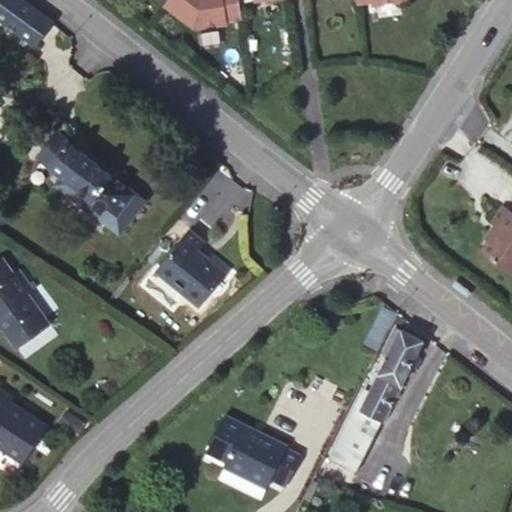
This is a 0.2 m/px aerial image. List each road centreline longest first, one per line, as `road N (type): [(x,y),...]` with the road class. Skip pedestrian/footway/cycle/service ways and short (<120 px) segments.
road 1 (tertiary): [(355,236),(101,449),(46,511)]
road 2 (secondary): [(60,0),(355,236)]
road 3 (tertiary): [(507,0),(365,206),(355,236)]
road 4 (secondary): [(355,236),(383,247),(511,360)]
road 5 (unknown): [(264,511),(348,409)]
